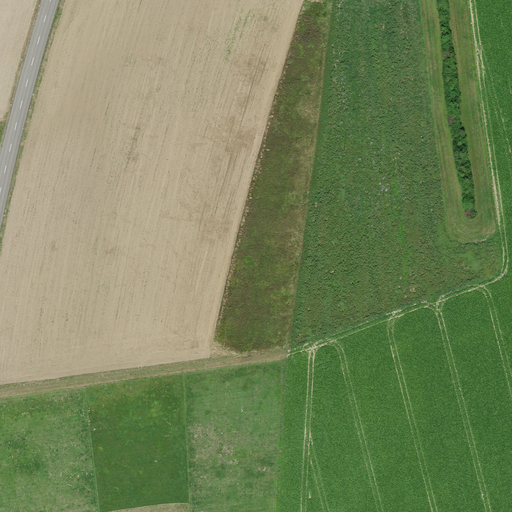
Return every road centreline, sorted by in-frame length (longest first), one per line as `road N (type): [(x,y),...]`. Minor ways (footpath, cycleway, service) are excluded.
road 1 (track): [(0,393),(284,352)]
road 2 (tertiary): [(50,0),(0,185)]
